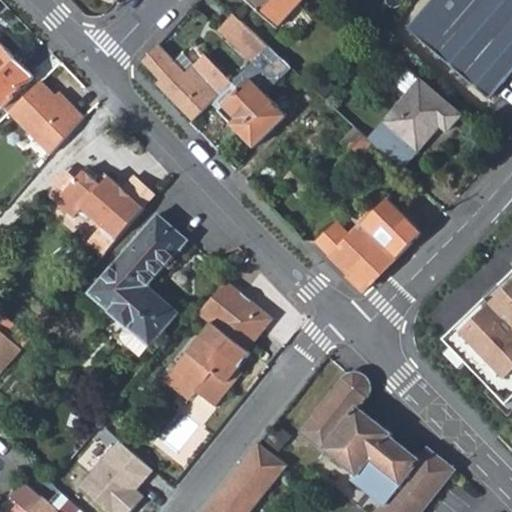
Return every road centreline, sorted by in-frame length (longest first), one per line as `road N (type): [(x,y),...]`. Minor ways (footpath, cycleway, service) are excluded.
road 1 (residential): [(339,313),(99,62)]
road 2 (residential): [(179,511),(339,313)]
road 3 (residential): [(361,335),(511,173)]
road 4 (residential): [(361,335),(511,490)]
road 5 (unknown): [(0,244),(130,94)]
